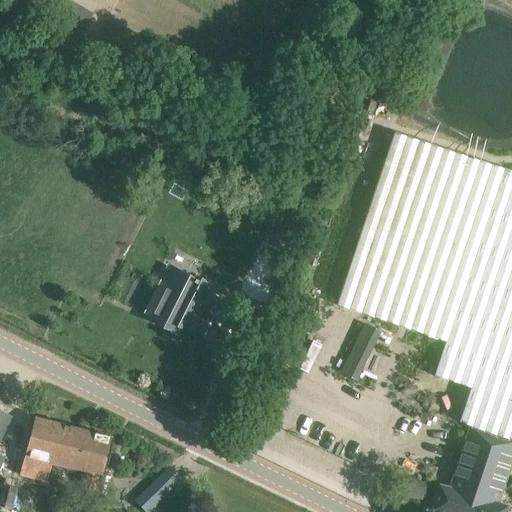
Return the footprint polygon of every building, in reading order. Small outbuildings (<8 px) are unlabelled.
[(511,172),(395,133),(337,306),(445,342),(435,376),(471,389),(460,423),(468,425),(449,489),(440,487),(432,511),(434,511),(504,511),(506,507),(496,503),(511,451),(511,442),(509,441),(509,439),(511,440),(511,172)] [(146,326),(170,335),(173,329),(184,333),(202,290),(178,280),(173,293),(161,288),(146,326)] [(218,296),(210,292),(204,304),(212,308),(218,296)] [(341,374),(354,380),(378,331),(366,324),(341,374)] [(0,441),(12,417),(0,411),(0,466),(5,457),(0,454),(0,441)] [(74,429),(35,419),(20,474),(47,481),(52,462),(64,466),(74,429)] [(113,439),(74,429),(64,466),(86,471),(81,490),(106,496),(111,476),(104,475),(113,439)] [(396,498),(424,501),(426,483),(398,480),(396,498)] [(134,502),(144,511),(148,511),(165,496),(153,483),(134,502)] [(0,494),(0,507),(10,510),(15,489),(2,486),(0,494)]
